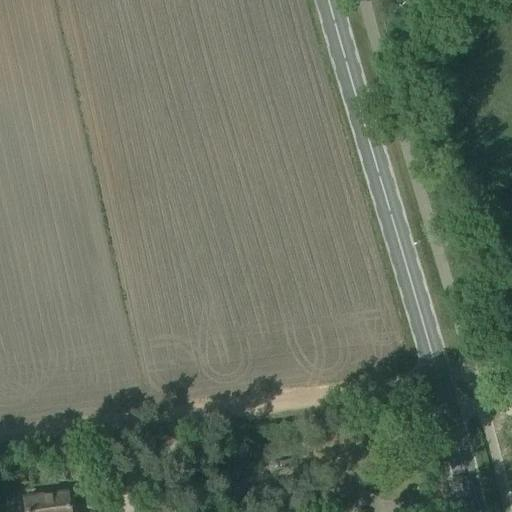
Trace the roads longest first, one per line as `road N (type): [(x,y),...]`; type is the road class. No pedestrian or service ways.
road 1 (primary): [(476,511),(326,0)]
road 2 (track): [(469,375),(0,436)]
